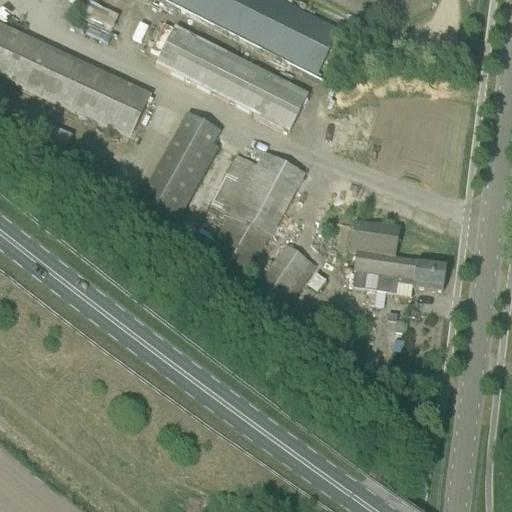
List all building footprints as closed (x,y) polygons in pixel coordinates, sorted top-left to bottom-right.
[(155,0),(316,80),(338,37),(264,0),(155,0)] [(82,4),(76,19),(98,28),(97,29),(110,34),(116,18),(82,4)] [(0,29),(0,82),(130,144),(145,113),(152,117),(159,103),(0,29)] [(287,139),(306,102),(173,36),(155,72),(287,139)] [(139,206),(170,224),(176,227),(218,153),(211,150),(217,140),(186,122),(139,206)] [(304,181),(269,163),(260,158),(254,169),(237,160),(209,213),(227,222),(203,268),(244,290),(268,243),(270,244),(304,181)] [(352,226),(348,257),(355,258),(352,277),(354,277),(351,292),(409,301),(410,292),(420,292),(440,295),(444,269),(393,261),(397,232),(378,229),(375,228),(352,225),(352,226)] [(251,301),(275,317),(310,266),(287,250),(251,301)] [(405,340),(407,329),(396,328),(394,338),(405,340)]
